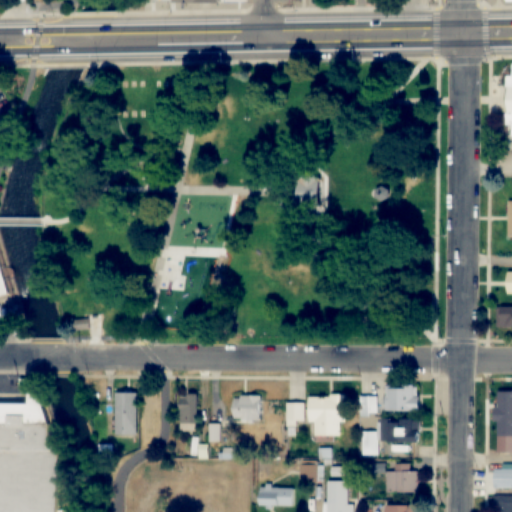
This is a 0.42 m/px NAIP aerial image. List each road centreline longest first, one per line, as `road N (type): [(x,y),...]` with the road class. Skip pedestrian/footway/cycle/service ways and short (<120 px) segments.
road 1 (residential): [(460,511),(451,105),(457,34)]
road 2 (primary): [(511,34),(108,41)]
road 3 (residential): [(462,362),(155,359)]
